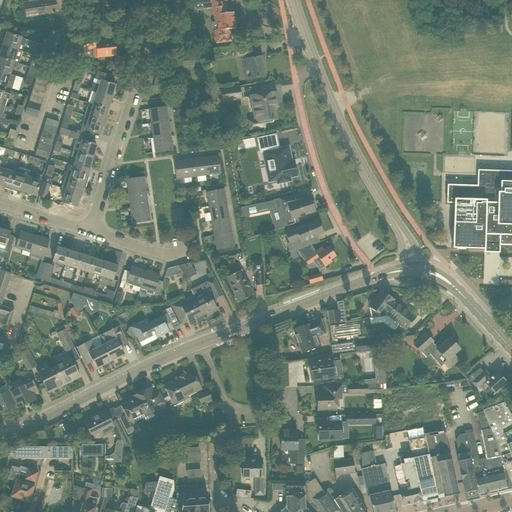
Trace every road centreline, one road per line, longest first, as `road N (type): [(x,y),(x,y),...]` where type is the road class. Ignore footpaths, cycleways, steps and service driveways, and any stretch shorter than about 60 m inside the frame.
road 1 (residential): [(89,232),(146,48),(143,0)]
road 2 (tertiary): [(0,442),(199,341)]
road 3 (tertiary): [(199,341),(404,270)]
road 4 (tertiary): [(402,234),(353,152),(313,61)]
road 5 (residential): [(296,87),(333,216),(368,263)]
road 6 (residential): [(199,341),(231,409),(279,407),(292,391)]
road 7 (tertiary): [(511,350),(450,283),(419,269)]
